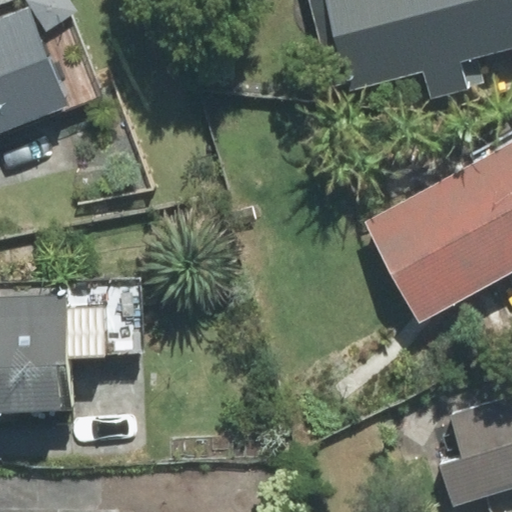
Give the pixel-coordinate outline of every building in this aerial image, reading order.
[(0,0),(0,144),(102,106),(62,0),(0,0)] [(511,0),(304,0),(326,94),(409,75),(415,100),(464,89),(458,63),(511,50),(511,0)] [(511,139),(356,218),(409,323),(511,270),(511,139)] [(0,420),(66,420),(66,367),(140,367),(140,276),(10,277),(10,287),(0,287),(0,420)] [(511,340),(406,370),(445,508),(511,488),(511,340)]
